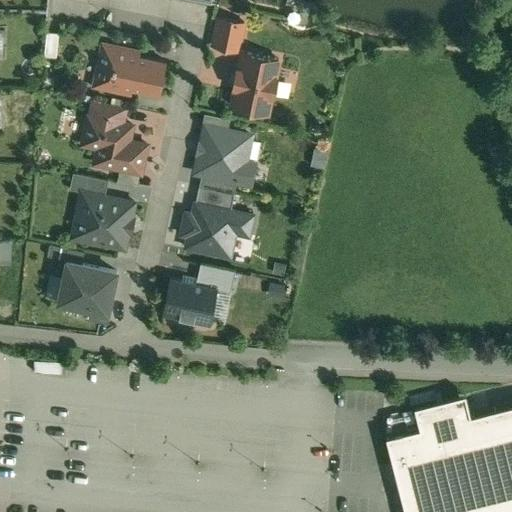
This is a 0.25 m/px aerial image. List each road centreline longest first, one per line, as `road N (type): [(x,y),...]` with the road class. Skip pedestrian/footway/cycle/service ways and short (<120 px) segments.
road 1 (residential): [(103,0),(201,22),(129,345)]
road 2 (residential): [(285,360),(511,364)]
road 3 (residential): [(129,345),(285,360)]
road 4 (residential): [(0,333),(129,345)]
